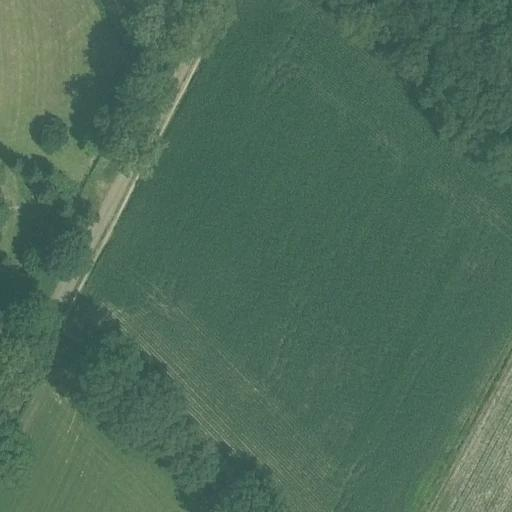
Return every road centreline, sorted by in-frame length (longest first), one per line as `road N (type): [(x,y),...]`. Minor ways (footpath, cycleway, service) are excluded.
road 1 (track): [(214,0),(0,418)]
road 2 (track): [(261,511),(61,320)]
